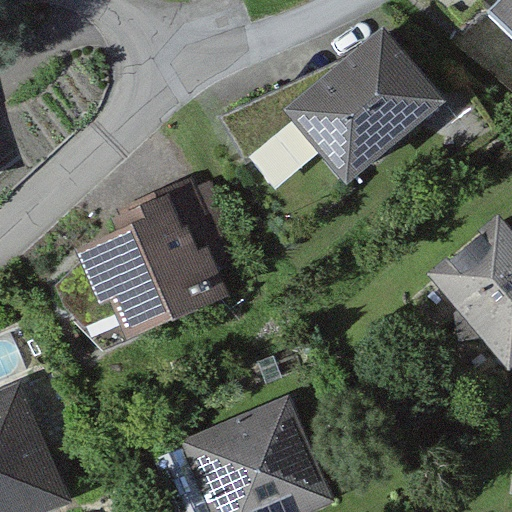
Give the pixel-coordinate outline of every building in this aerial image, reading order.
[(511,5),(497,22),(511,35),(511,5)] [(446,102),(389,33),(294,112),(351,181),(446,102)] [(177,216),(86,256),(128,353),(219,313),(177,216)] [(511,236),(501,223),(436,280),(511,367),(511,236)] [(28,392),(0,404),(0,511),(65,511),(80,505),(28,392)] [(285,403),(183,447),(210,511),(331,511),(285,403)]
